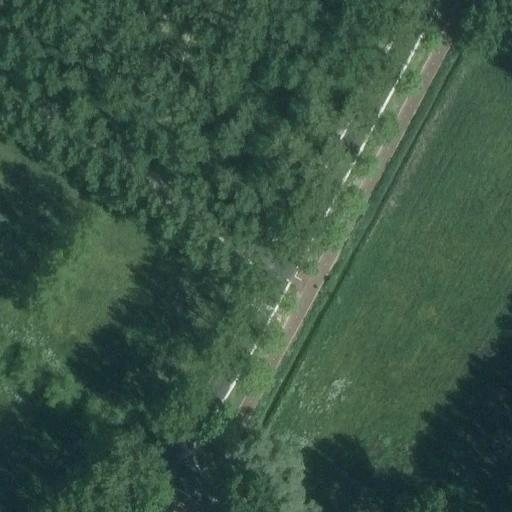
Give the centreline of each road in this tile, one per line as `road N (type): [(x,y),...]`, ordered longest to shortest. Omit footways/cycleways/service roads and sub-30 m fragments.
road 1 (unclassified): [(284,267),(0,81)]
road 2 (tertiary): [(284,267),(427,0)]
road 3 (tertiary): [(166,456),(206,407),(284,267)]
